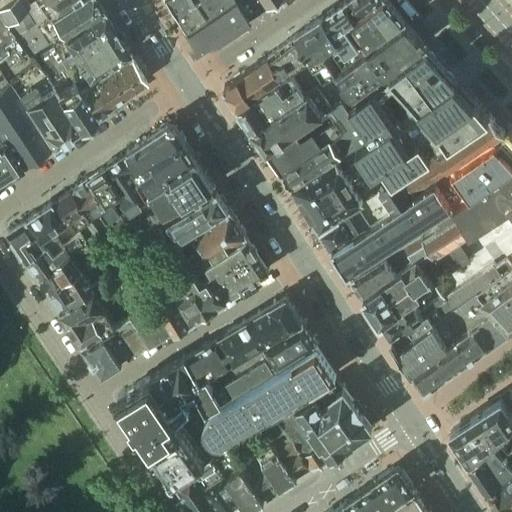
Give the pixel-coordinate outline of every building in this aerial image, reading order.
[(0,0),(0,24),(33,0),(0,0)] [(0,59),(21,45),(15,36),(68,0),(33,0),(0,24),(0,59)] [(55,91),(64,84),(61,80),(64,78),(67,78),(70,82),(75,89),(102,71),(131,53),(128,49),(129,49),(102,6),(102,7),(97,0),(68,0),(15,36),(21,45),(29,53),(47,42),(49,44),(36,53),(42,62),(37,65),(55,91)] [(168,0),(181,20),(182,21),(201,8),(195,0),(168,0)] [(223,29),(263,1),(262,0),(195,0),(201,8),(218,32),(221,30),(223,29)] [(335,52),(343,62),(366,47),(346,20),(359,11),(350,0),(344,0),(324,14),(339,35),(328,43),(335,52)] [(346,20),(366,47),(406,19),(388,0),(374,0),(359,11),(346,20)] [(350,0),(359,11),(374,0),(350,0)] [(198,45),(199,44),(218,32),(201,8),(182,21),(197,44),(197,45),(198,45)] [(296,32),(311,53),(319,64),(335,52),(328,43),(339,35),(324,14),(296,32)] [(406,19),(366,47),(343,62),(325,74),(341,95),(345,101),(426,44),(424,41),(425,40),(407,20),(406,19)] [(288,69),(311,53),(296,32),(274,49),(288,69)] [(345,101),(358,117),(370,134),(413,104),(408,82),(441,59),(427,43),(426,44),(345,101)] [(0,133),(0,134),(20,163),(49,143),(8,84),(11,73),(32,57),(29,53),(21,45),(0,59),(0,133)] [(264,86),(288,69),(274,49),(265,55),(250,66),(264,86)] [(252,124),(325,74),(343,62),(335,52),(319,64),(311,53),(288,69),(264,86),(238,103),(252,124)] [(131,53),(102,71),(119,97),(144,80),(145,75),(131,53)] [(8,84),(49,143),(75,126),(53,92),(55,91),(37,65),(32,57),(11,73),(8,84)] [(413,104),(370,134),(356,144),(368,160),(372,167),(379,163),(476,97),(456,76),(441,59),(408,82),(413,104)] [(238,103),(264,86),(250,66),(225,83),(238,103)] [(75,89),(92,115),(119,97),(102,71),(75,89)] [(268,147),(327,105),(341,95),(325,74),(252,124),(268,147)] [(53,92),(75,126),(92,115),(75,89),(70,82),(67,78),(64,78),(61,80),(64,84),(55,91),(53,92)] [(314,129),(309,121),(269,149),(279,164),(280,163),(284,169),(358,117),(345,101),(341,95),(327,105),(334,115),(314,129)] [(320,226),(390,180),(400,173),(490,113),(476,97),(379,163),(372,167),(368,160),(305,202),(320,226)] [(490,113),(400,173),(414,191),(504,129),(490,113)] [(284,169),(294,186),(356,144),(370,134),(358,117),(284,169)] [(156,156),(160,154),(186,138),(176,123),(177,122),(169,120),(169,121),(145,137),(156,156)] [(414,191),(431,216),(435,222),(456,208),(452,203),(511,163),(511,137),(505,130),(504,129),(414,191)] [(0,134),(0,176),(15,166),(20,163),(0,134)] [(145,137),(127,149),(135,163),(130,166),(148,197),(153,204),(136,215),(145,230),(159,222),(163,220),(161,217),(184,202),(168,178),(173,175),(170,171),(160,154),(156,156),(145,137)] [(160,154),(170,171),(196,154),(186,138),(160,154)] [(368,160),(356,144),(294,186),(305,202),(368,160)] [(136,215),(153,204),(130,166),(135,163),(127,149),(107,162),(123,188),(113,194),(130,219),(136,215)] [(145,230),(126,242),(138,261),(171,241),(161,226),(165,224),(167,218),(217,186),(196,154),(170,171),(173,175),(168,178),(184,202),(161,217),(163,220),(159,222),(145,230)] [(87,175),(88,176),(107,205),(120,225),(130,219),(113,194),(123,188),(107,162),(87,175)] [(435,222),(437,226),(462,260),(511,225),(511,163),(452,203),(456,208),(435,222)] [(333,246),(414,191),(400,173),(390,180),(320,226),(333,246)] [(90,216),(107,205),(88,176),(72,187),(90,216)] [(217,186),(167,218),(179,236),(189,231),(230,206),(230,205),(229,205),(217,186)] [(90,216),(72,187),(56,198),(75,226),(90,216)] [(401,235),(431,216),(414,191),(333,246),(347,268),(348,268),(351,272),(366,262),(377,256),(379,259),(404,243),(406,242),(401,235)] [(53,200),(28,216),(35,227),(45,242),(51,252),(63,245),(56,234),(55,235),(52,231),(66,222),(53,200)] [(230,206),(189,231),(206,258),(207,259),(248,233),(247,233),(230,206)] [(100,214),(88,221),(98,237),(110,230),(100,214)] [(45,242),(35,227),(28,216),(8,230),(24,255),(45,242)] [(511,225),(462,260),(462,261),(474,277),(493,263),(503,277),(511,270),(511,225)] [(462,260),(437,226),(423,235),(421,232),(406,242),(404,243),(414,256),(363,292),(364,293),(380,318),(434,280),(426,266),(437,259),(445,273),(462,261),(462,260)] [(26,258),(34,271),(86,240),(81,233),(63,245),(51,252),(45,242),(24,255),(26,258)] [(248,233),(207,259),(228,293),(269,267),(270,267),(248,233)] [(86,240),(34,271),(46,288),(81,268),(77,261),(93,250),(86,240)] [(353,276),(363,292),(414,256),(404,243),(379,259),(353,276)] [(184,251),(174,257),(184,272),(176,277),(198,311),(228,293),(207,259),(206,258),(201,261),(199,257),(190,262),(184,251)] [(445,274),(434,280),(380,318),(392,336),(434,308),(474,277),(462,261),(445,273),(445,274)] [(81,268),(46,288),(60,308),(108,280),(105,275),(92,284),(86,275),(94,270),(89,263),(81,268)] [(135,263),(115,275),(129,298),(149,286),(135,263)] [(413,368),(440,349),(493,313),(485,303),(486,302),(480,294),(503,277),(493,263),(474,277),(434,308),(392,336),(397,344),(413,368)] [(485,303),(493,313),(508,330),(511,326),(511,270),(503,277),(480,294),(486,302),(485,303)] [(108,280),(60,308),(71,325),(106,306),(101,297),(114,288),(108,280)] [(160,300),(176,324),(192,314),(177,290),(160,300)] [(202,377),(204,376),(236,358),(304,320),(287,294),(187,353),(202,377)] [(158,298),(132,313),(150,341),(176,324),(160,300),(158,298)] [(108,309),(106,306),(71,325),(82,340),(109,323),(114,320),(107,309),(108,309)] [(114,320),(109,323),(115,332),(111,336),(125,357),(140,347),(121,318),(116,321),(108,309),(107,309),(114,320)] [(150,341),(132,313),(132,314),(131,312),(121,318),(140,347),(150,341)] [(474,354),(508,330),(493,313),(440,349),(455,367),(474,354)] [(304,320),(236,358),(204,376),(220,400),(318,343),(304,320)] [(82,340),(102,371),(110,366),(125,357),(111,336),(115,332),(109,323),(82,340)] [(313,387),(337,371),(318,343),(220,400),(210,406),(208,407),(207,410),(205,412),(204,414),(204,417),(204,420),(204,423),(205,425),(206,427),(207,430),(209,432),(211,434),(213,435),(215,436),(218,437),(221,437),(310,383),(313,387)] [(430,385),(455,367),(440,349),(413,368),(423,384),(430,385)] [(187,353),(153,374),(176,412),(190,403),(187,399),(190,397),(187,392),(195,387),(206,408),(210,406),(220,400),(204,376),(202,377),(187,353)] [(131,415),(150,442),(179,425),(183,423),(176,412),(153,374),(118,394),(132,414),(131,415)] [(337,375),(295,401),(330,452),(348,441),(371,426),(346,389),(337,375)] [(511,390),(510,387),(481,407),(498,431),(511,418),(511,390)] [(330,452),(295,401),(276,413),(311,465),(330,452)] [(471,456),(498,431),(481,407),(451,426),(471,456)] [(511,460),(511,418),(498,431),(471,456),(488,482),(511,460)] [(260,446),(250,430),(246,433),(281,485),(298,474),(272,435),(262,421),(256,425),(266,442),(260,446)] [(180,426),(179,425),(150,442),(169,469),(176,479),(196,465),(206,458),(182,424),(180,426)] [(284,427),(272,435),(298,474),(310,466),(284,427)] [(246,433),(237,439),(249,457),(241,462),(264,496),(281,485),(246,433)] [(206,458),(196,465),(227,511),(240,511),(250,505),(228,471),(215,452),(206,458)] [(511,460),(488,482),(505,505),(504,505),(505,506),(511,499),(511,460)] [(264,496),(241,462),(228,471),(250,505),(263,497),(264,496)] [(227,511),(196,465),(176,479),(188,498),(197,511),(227,511)] [(344,500),(352,511),(370,511),(374,510),(375,511),(414,486),(401,466),(395,465),(376,478),(344,500)] [(431,511),(414,486),(375,511),(374,510),(370,511),(431,511)] [(352,511),(344,500),(326,511),(325,511),(352,511)]
